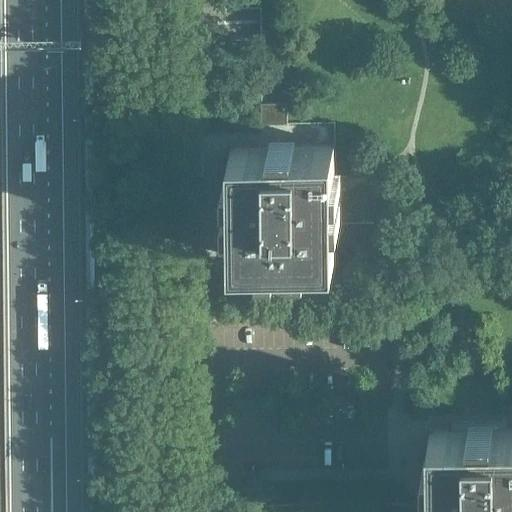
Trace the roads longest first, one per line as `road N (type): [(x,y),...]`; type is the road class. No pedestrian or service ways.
road 1 (unclassified): [(163,511),(154,359),(158,0)]
road 2 (motorway): [(29,511),(23,0)]
